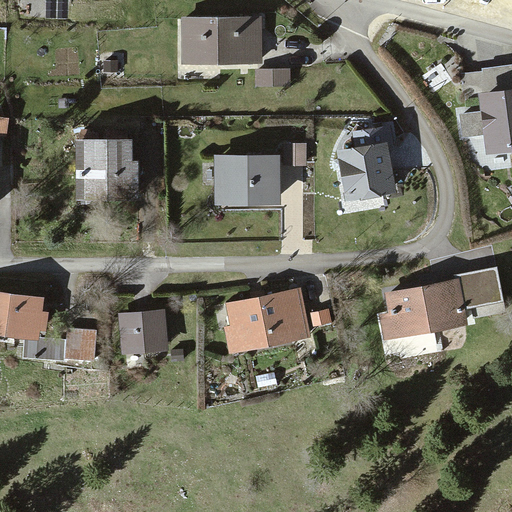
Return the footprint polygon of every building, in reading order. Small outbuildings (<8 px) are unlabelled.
[(68,0),(19,0),(19,17),(68,19),(68,0)] [(259,20),(183,21),(183,63),(260,62),(259,20)] [(116,62),(103,62),(103,71),(116,71),(116,62)] [(463,97),(482,95),(484,111),(460,113),(462,134),(487,132),(489,149),(511,146),(511,64),(482,68),(481,72),(461,74),(463,97)] [(257,72),(257,85),(289,85),(288,72),(257,72)] [(354,151),(339,153),(347,200),(395,192),(387,145),(393,144),(390,127),(351,133),(354,151)] [(131,142),(76,142),(76,199),(138,200),(138,164),(130,164),(131,142)] [(305,145),(284,144),(284,164),(304,164),(305,145)] [(279,157),(215,157),(215,204),(279,204),(279,157)] [(381,315),(385,338),(465,324),(458,283),(388,295),(391,314),(381,315)] [(298,290),(229,305),(233,327),(226,328),(231,353),(308,337),(298,290)] [(41,302),(0,295),(0,332),(35,338),(37,328),(45,329),(48,314),(40,313),(41,302)] [(327,311),(312,313),(314,324),(329,322),(327,311)] [(163,314),(120,317),(123,353),(166,350),(163,314)] [(94,362),(96,331),(67,329),(66,341),(25,338),(24,357),(94,362)] [(181,350),(171,351),(171,360),(182,359),(181,350)]
